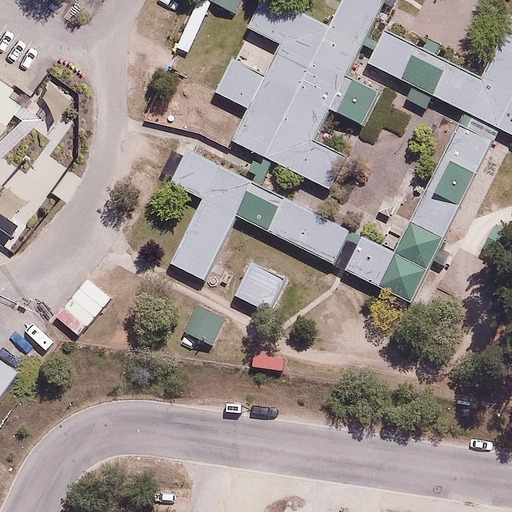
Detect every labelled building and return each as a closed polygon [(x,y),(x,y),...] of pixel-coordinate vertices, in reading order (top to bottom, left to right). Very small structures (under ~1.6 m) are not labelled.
[(205,0),(205,1),(236,16),(243,0),(205,0)] [(221,145),(319,194),(341,151),(308,135),(376,0),(335,0),(322,25),(272,0),(254,0),(239,29),(272,46),(257,75),(227,61),(210,94),(240,109),(221,145)] [(378,28),(359,65),(456,114),(384,256),(354,241),(339,272),(405,305),(493,133),(511,142),(511,21),(509,19),(479,78),(378,28)] [(0,134),(14,115),(0,104),(0,134)] [(345,233),(183,151),(166,187),(196,202),(164,265),(197,281),(229,218),(327,268),(345,233)] [(275,287),(241,270),(224,304),(258,321),(275,287)] [(219,322),(193,309),(178,336),(205,350),(219,322)] [(0,390),(8,379),(0,372),(0,390)]
